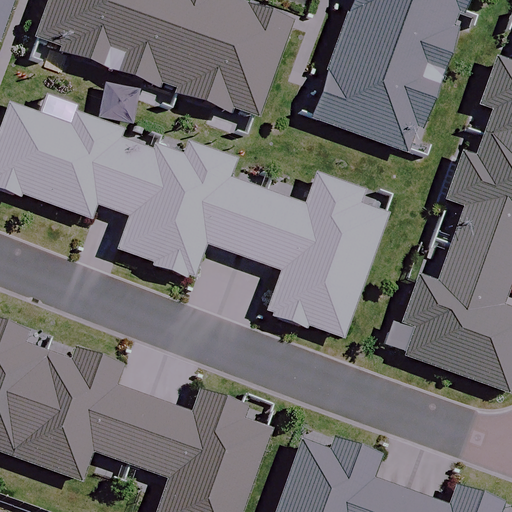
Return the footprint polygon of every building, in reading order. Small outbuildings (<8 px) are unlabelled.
[(0,0),(0,38),(13,0),(0,0)] [(292,22),(229,0),(52,0),(37,45),(255,123),(292,22)] [(464,0),(355,0),(313,119),(409,153),(435,84),(420,79),(432,46),(446,51),(464,0)] [(511,68),(497,63),(480,108),(495,113),(478,160),(463,155),(445,206),(464,213),(437,288),(419,282),(403,327),(413,330),(403,357),(511,396),(511,394),(511,311),(506,309),(511,292),(511,68)] [(265,318),(341,345),(387,219),(358,208),(363,195),(319,179),(307,212),(226,184),(234,164),(153,135),(150,144),(76,117),(72,129),(9,107),(0,132),(0,194),(89,226),(96,206),(125,217),(112,253),(188,280),(200,245),(281,274),(265,318)] [(0,490),(60,511),(81,511),(94,479),(168,505),(165,511),(242,511),(270,438),(247,430),(199,412),(191,436),(111,407),(119,384),(89,373),(84,386),(27,365),(32,352),(0,340),(0,490)] [(326,452),(299,442),(273,511),(500,511),(503,506),(454,488),(448,505),(367,475),(374,455),(331,439),(326,452)]
